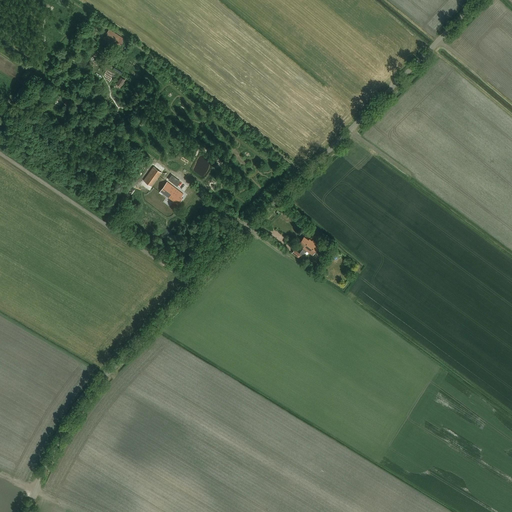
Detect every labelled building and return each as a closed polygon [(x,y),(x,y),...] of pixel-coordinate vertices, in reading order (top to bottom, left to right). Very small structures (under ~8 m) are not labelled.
[(103,39),(118,48),(119,45),(121,46),(123,42),(122,42),(124,39),(109,30),(103,39)] [(121,87),(125,80),(121,77),(116,84),(121,87)] [(68,114),(72,108),(70,106),(71,104),(60,96),(54,105),(68,114)] [(147,188),(149,185),(152,186),(162,173),(154,167),(144,180),(146,182),(143,186),(147,188)] [(177,205),(183,198),(181,197),(184,194),(168,182),(160,192),(177,205)] [(294,250),(292,253),(299,258),(302,253),(304,254),(306,251),(313,255),(320,245),(312,240),(312,241),(309,239),(308,240),(304,237),(299,243),(304,246),(303,248),(299,253),(294,250)]
